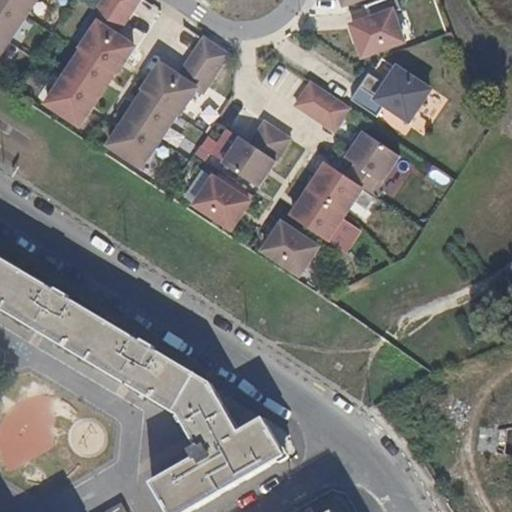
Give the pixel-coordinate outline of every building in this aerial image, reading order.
[(0,0),(0,50),(34,0),(0,0)] [(393,5),(346,22),(358,58),(405,41),(393,5)] [(129,47),(97,25),(45,103),(77,124),(129,47)] [(427,91),(396,69),(383,86),(366,74),(348,99),(372,117),(381,105),(405,122),(427,91)] [(191,90),(162,70),(109,145),(138,165),(191,90)] [(350,108),(311,81),(294,105),(334,132),(350,108)] [(255,117),(221,165),(255,188),(288,139),(255,117)] [(368,138),(341,176),(356,187),(369,191),(394,155),(368,138)] [(341,176),(325,166),(291,217),(322,238),(356,187),(341,176)] [(446,191),(452,179),(432,168),(425,180),(446,191)] [(245,198),(212,177),(195,204),(228,225),(245,198)] [(104,233),(210,297),(236,256),(129,191),(104,233)] [(314,249),(282,224),(263,249),(295,274),(314,249)] [(0,511),(0,311),(176,417),(196,452),(191,456),(194,463),(150,487),(164,511),(199,511),(287,460),(263,420),(239,434),(211,386),(0,259),(0,511)] [(126,511),(121,503),(105,511),(126,511)]
